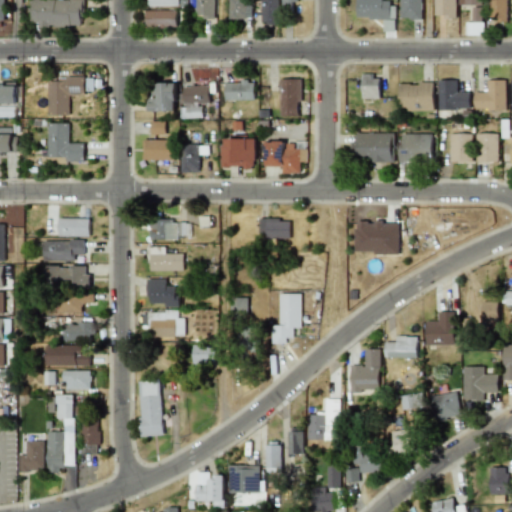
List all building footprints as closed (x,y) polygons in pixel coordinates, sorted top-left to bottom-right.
[(31,0),(31,25),(83,26),(83,0),(31,0)] [(214,0),(195,0),(195,17),(215,17),(214,0)] [(228,0),(230,19),(246,18),(245,0),(228,0)] [(279,24),(277,0),(261,0),(263,24),(279,24)] [(298,1),(297,0),(281,0),(282,12),(291,12),(291,1),(298,1)] [(390,0),(356,0),(356,18),(390,18),(390,0)] [(421,0),(400,0),(401,19),(422,18),(421,0)] [(434,0),(434,16),(456,16),(456,0),(434,0)] [(507,20),(507,0),(490,0),(490,19),(507,20)] [(472,21),(481,21),(482,7),(472,7),(472,21)] [(177,10),(146,10),(146,26),(177,27),(177,10)] [(362,98),(379,98),(379,74),(362,74),(362,98)] [(48,77),(47,114),(69,115),(69,95),(84,95),(85,78),(48,77)] [(300,78),(279,79),(280,116),(300,116),(300,78)] [(439,109),(470,109),(469,92),(457,92),(457,79),(438,80),(439,109)] [(474,92),(475,110),(506,109),(506,79),(487,80),(487,92),(474,92)] [(225,82),(225,100),(255,100),(254,82),(225,82)] [(0,103),(17,103),(17,83),(0,83),(0,103)] [(176,111),(176,83),(149,84),(149,111),(176,111)] [(434,110),(434,83),(399,83),(398,110),(434,110)] [(209,85),(181,86),(181,104),(186,104),(186,118),(203,117),(203,103),(210,103),(209,85)] [(151,134),(165,134),(165,121),(151,121),(151,134)] [(48,157),(66,157),(66,162),(84,162),(84,143),(69,143),(69,123),(47,123),(48,157)] [(11,128),(0,127),(0,154),(18,154),(18,136),(11,136),(11,128)] [(394,133),(353,133),(353,161),(393,162),(394,133)] [(400,160),(433,161),(433,134),(400,133),(400,160)] [(472,133),(450,134),(450,162),(472,162),(472,133)] [(498,161),(498,133),(476,133),(476,162),(498,161)] [(255,138),(224,138),(223,168),(254,168),(255,138)] [(144,139),(143,159),(174,160),(174,140),(144,139)] [(282,172),(300,173),(300,162),(307,162),(307,149),(294,148),(294,142),(266,141),(265,166),(282,166),(282,172)] [(182,172),(199,173),(200,155),(206,155),(206,145),(182,144),(182,172)] [(89,236),(89,218),(58,218),(58,236),(89,236)] [(259,219),(259,238),(289,238),(290,219),(259,219)] [(355,253),(399,253),(399,222),(355,222),(355,253)] [(44,240),(44,261),(75,261),(75,254),(83,254),(84,240),(44,240)] [(149,271),(183,270),(183,253),(166,253),(166,246),(149,247),(149,271)] [(85,266),(45,266),(45,285),(91,286),(91,274),(85,274),(85,266)] [(166,279),(148,279),(148,304),(165,303),(165,307),(179,307),(179,285),(166,286),(166,279)] [(83,303),(94,303),(94,293),(68,294),(69,309),(83,308),(83,303)] [(301,293),(279,294),(280,325),(272,325),(272,344),(286,344),(286,338),(293,337),(293,328),(301,328),(301,293)] [(248,298),(231,297),(230,314),(247,314),(248,298)] [(498,301),(482,301),(482,321),(498,321),(498,301)] [(185,336),(185,318),(178,318),(178,310),(149,311),(149,337),(185,336)] [(426,321),(426,345),(454,345),(454,311),(438,311),(438,320),(426,321)] [(60,324),(61,340),(95,339),(95,323),(60,324)] [(417,357),(417,336),(396,336),(396,342),(385,342),(385,357),(417,357)] [(511,344),(503,345),(503,381),(511,380),(511,344)] [(82,346),(47,345),(46,365),(90,366),(90,352),(82,351),(82,346)] [(216,364),(215,345),(192,346),(193,365),(216,364)] [(379,365),(351,366),(352,393),(379,393),(379,365)] [(498,393),(498,374),(484,374),(484,367),(463,367),(463,400),(484,400),(484,392),(498,393)] [(91,371),(64,370),(64,389),(90,389),(91,371)] [(141,436),(162,435),(160,380),(139,381),(141,436)] [(461,416),(456,391),(431,396),(436,421),(461,416)] [(48,431),(48,472),(60,472),(60,466),(74,466),(75,395),(57,394),(56,419),(65,419),(65,431),(48,431)] [(416,418),(416,408),(422,408),(422,394),(402,394),(403,418),(416,418)] [(309,440),(340,439),(340,399),(326,399),(326,412),(308,412),(309,440)] [(83,454),(99,454),(99,422),(81,423),(83,454)] [(395,453),(413,452),(412,429),(393,430),(395,453)] [(303,430),(288,431),(289,455),(304,454),(303,430)] [(44,441),(26,440),(26,455),(19,454),(19,471),(44,472),(44,441)] [(266,445),(267,472),(281,472),(281,444),(266,445)] [(379,472),(379,444),(355,445),(356,463),(362,463),(362,472),(379,472)] [(327,488),(341,488),(340,462),(327,463),(327,488)] [(229,465),(229,493),(237,493),(237,505),(251,505),(251,493),(260,493),(259,465),(229,465)] [(505,467),(489,468),(491,495),(506,494),(505,467)] [(347,482),(359,481),(358,468),(346,469),(347,482)] [(196,501),(213,501),(213,507),(224,507),(225,476),(209,476),(209,472),(196,472),(196,501)] [(313,488),(314,511),(331,511),(331,487),(313,488)] [(434,511),(463,511),(463,509),(456,510),(454,498),(433,501),(434,511)]
